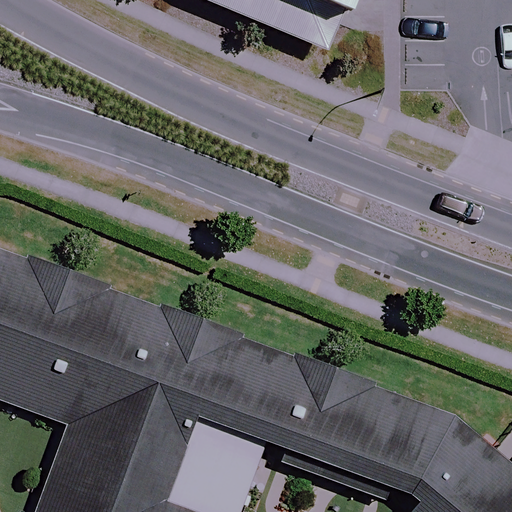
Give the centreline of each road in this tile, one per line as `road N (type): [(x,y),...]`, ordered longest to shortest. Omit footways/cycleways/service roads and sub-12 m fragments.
road 1 (secondary): [(0,7),(64,42),(432,195),(483,254)]
road 2 (secondary): [(483,254),(407,256),(67,120),(0,105)]
